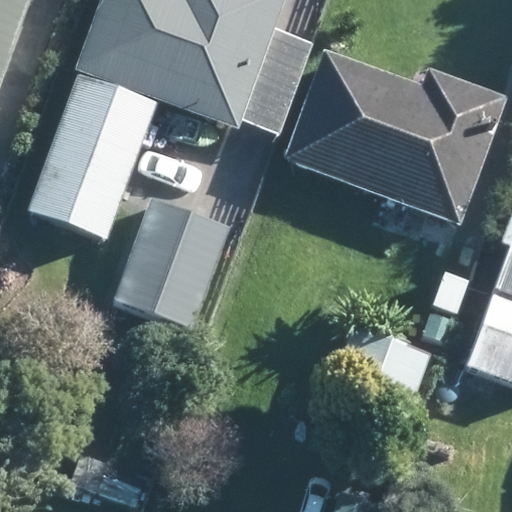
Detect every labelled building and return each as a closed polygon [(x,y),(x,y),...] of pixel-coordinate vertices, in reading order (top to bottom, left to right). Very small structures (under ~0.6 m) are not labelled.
[(0,0),(0,104),(35,0),(0,0)] [(106,0),(80,74),(85,76),(33,217),(111,245),(118,224),(162,104),(244,133),(248,125),(275,134),(285,137),(317,47),(309,44),(278,33),(290,0),(106,0)] [(510,101),(502,98),(432,72),(425,91),(329,53),(288,164),(413,210),(410,221),(437,232),(440,220),(463,228),(510,101)] [(193,332),(231,231),(156,203),(143,234),(117,304),(193,332)] [(511,232),(506,249),(511,251),(511,258),(472,370),(511,384),(511,232)] [(433,356),(357,326),(332,392),(409,420),(433,356)] [(85,453),(74,485),(137,509),(144,490),(104,474),(108,462),(85,453)] [(343,495),(336,511),(376,511),(378,506),(343,495)]
